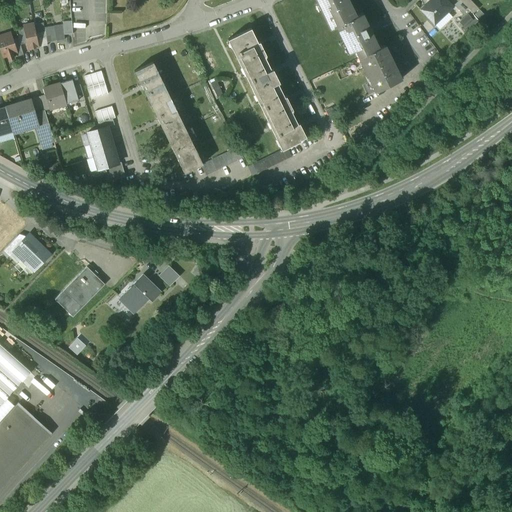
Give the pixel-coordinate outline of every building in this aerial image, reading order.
[(355,17),(346,0),(316,0),(331,29),(337,26),(355,17)] [(452,8),(445,0),(431,0),(421,10),(434,24),(452,8)] [(468,9),(459,0),(454,6),(462,15),(468,9)] [(470,0),(459,0),(468,9),(473,14),(479,9),(470,0)] [(479,18),(484,14),(479,9),(474,13),(479,18)] [(355,17),(337,26),(349,52),(355,50),(359,58),(378,48),(362,14),(355,17)] [(468,14),(459,22),(464,28),(473,20),(468,14)] [(71,21),(62,22),(63,25),(64,35),(72,34),(71,21)] [(33,24),(23,26),(23,29),(26,44),(28,49),(38,47),(33,24)] [(63,25),(54,26),(56,41),(64,40),(64,35),(63,25)] [(54,26),(44,28),(45,32),(47,43),(56,41),(54,26)] [(23,29),(16,30),(18,38),(20,45),(26,44),(23,29)] [(285,96),(284,97),(277,83),(278,82),(272,69),(270,70),(264,56),(265,55),(259,42),(257,43),(250,29),(228,40),(281,149),(304,139),(303,137),(305,136),(298,123),(297,124),(290,111),(292,110),(285,96)] [(45,32),(36,33),(39,47),(47,46),(47,43),(45,32)] [(8,42),(6,34),(0,35),(0,50),(2,58),(7,56),(8,60),(14,58),(13,55),(16,54),(17,53),(13,41),(8,42)] [(18,38),(13,40),(13,41),(17,53),(16,54),(17,57),(23,55),(20,45),(18,38)] [(378,48),(359,58),(375,92),(401,79),(392,62),(384,45),(378,48)] [(152,63),(134,71),(150,105),(169,96),(152,63)] [(99,85),(104,83),(101,71),(95,73),(99,85)] [(93,86),(99,85),(95,73),(89,75),(93,86)] [(87,88),(93,86),(89,75),(84,76),(87,88)] [(60,83),(66,105),(78,101),(74,87),(72,80),(60,83)] [(217,81),(210,84),(217,98),(223,96),(217,81)] [(60,83),(44,88),(46,95),(51,109),(66,105),(60,83)] [(102,96),(108,95),(104,83),(99,85),(102,96)] [(80,85),(74,87),(79,102),(85,101),(80,85)] [(96,98),(102,96),(99,85),(93,86),(96,98)] [(90,100),(96,98),(93,86),(87,88),(90,100)] [(51,109),(46,95),(41,97),(45,111),(51,109)] [(169,96),(150,105),(167,139),(185,130),(169,96)] [(41,97),(30,100),(35,114),(45,111),(41,97)] [(30,100),(5,107),(12,131),(13,134),(37,127),(38,126),(35,114),(30,100)] [(330,106),(322,110),(327,121),(335,117),(330,106)] [(5,107),(0,108),(0,134),(12,131),(5,107)] [(109,120),(115,118),(112,107),(106,108),(109,120)] [(104,122),(109,120),(106,108),(100,110),(104,122)] [(98,123),(104,122),(100,110),(94,112),(98,123)] [(45,111),(35,114),(38,126),(37,127),(36,129),(40,144),(51,142),(47,128),(50,127),(45,111)] [(112,119),(99,123),(101,129),(107,127),(114,125),(112,119)] [(101,129),(87,133),(90,145),(111,139),(107,127),(101,129)] [(185,130),(167,139),(184,173),(201,165),(202,164),(185,130)] [(111,139),(90,145),(94,158),(115,151),(111,139)] [(238,147),(227,152),(232,163),(243,158),(238,147)] [(287,148),(247,167),(252,176),(291,157),(287,148)] [(115,151),(94,158),(98,170),(108,167),(118,164),(118,163),(115,151)] [(227,152),(216,158),(222,168),(232,163),(227,152)] [(202,164),(201,165),(206,176),(222,168),(216,158),(202,164)] [(118,164),(108,167),(112,181),(125,177),(121,163),(118,163),(118,164)] [(50,255),(30,235),(22,243),(12,254),(20,261),(24,257),(30,263),(28,265),(34,271),(50,255)] [(17,237),(4,251),(10,257),(12,254),(22,243),(17,237)] [(179,277),(169,266),(159,276),(170,286),(179,277)] [(86,268),(55,300),(73,317),(104,285),(86,268)] [(143,276),(121,299),(126,304),(130,301),(139,309),(139,310),(149,299),(152,301),(160,293),(143,276)] [(139,309),(130,301),(126,304),(121,299),(119,301),(133,315),(139,309)] [(0,405),(31,371),(0,343),(0,405)] [(18,403),(0,423),(0,489),(43,442),(25,426),(33,417),(18,403)]
